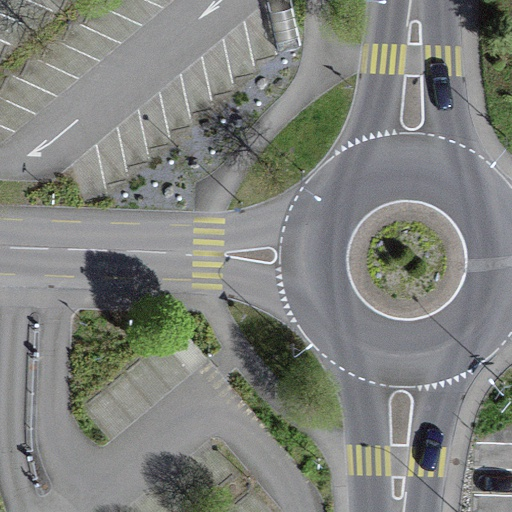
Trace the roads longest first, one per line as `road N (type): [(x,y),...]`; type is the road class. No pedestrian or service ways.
road 1 (secondary): [(410,163),(361,175),(340,191),(314,234),(311,259),(314,283),(337,325),(376,351),(400,355)]
road 2 (secondary): [(414,0),(410,163)]
road 3 (secondary): [(400,355),(395,511)]
road 4 (secondary): [(504,265),(502,240),(479,194),(435,167),(410,163)]
road 5 (secondary): [(400,355),(450,346),(471,332),(488,313),(504,265)]
